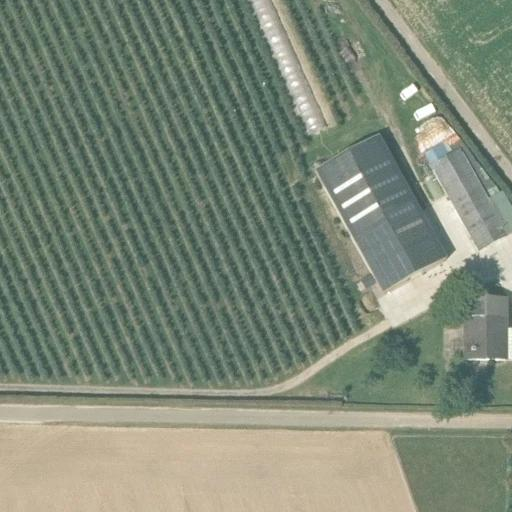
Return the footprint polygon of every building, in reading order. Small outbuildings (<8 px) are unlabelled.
[(448,121),(417,137),(431,163),(462,147),(448,121)] [(382,297),(446,262),(378,139),(314,174),(382,297)] [(477,253),(506,238),(460,153),(431,169),(477,253)] [(360,282),(365,291),(375,286),(371,277),(360,282)] [(463,363),(507,363),(507,300),(463,300),(463,363)]
